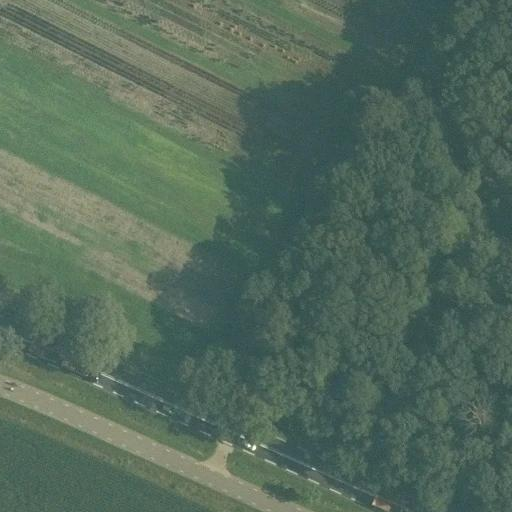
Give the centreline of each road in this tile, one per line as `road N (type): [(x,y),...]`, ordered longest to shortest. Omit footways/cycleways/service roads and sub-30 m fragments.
road 1 (track): [(230,430),(350,192),(490,0)]
road 2 (primary): [(414,511),(0,328)]
road 3 (unclassified): [(286,511),(0,389)]
